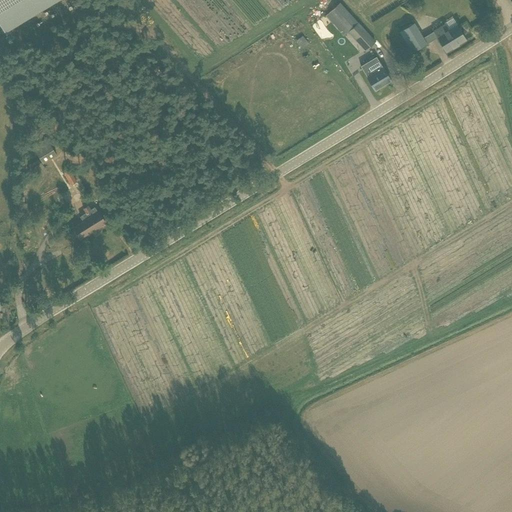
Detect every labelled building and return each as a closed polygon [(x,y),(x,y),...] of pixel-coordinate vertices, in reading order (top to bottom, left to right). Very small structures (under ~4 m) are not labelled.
[(358,23),(353,17),(344,26),(349,31),(365,50),(375,41),(358,23)] [(427,43),(421,34),(415,23),(400,31),(412,51),(427,43)] [(445,24),(434,31),(446,50),(465,39),(457,25),(449,30),(445,24)] [(365,73),(375,89),(390,80),(380,64),(372,69),(368,61),(361,66),(365,73)] [(48,140),(34,148),(43,163),(57,154),(48,140)] [(63,171),(71,184),(76,181),(69,168),(63,171)] [(80,238),(105,222),(98,211),(98,212),(95,207),(90,210),(88,206),(85,208),(87,212),(80,216),(83,221),(74,227),(80,238)]
